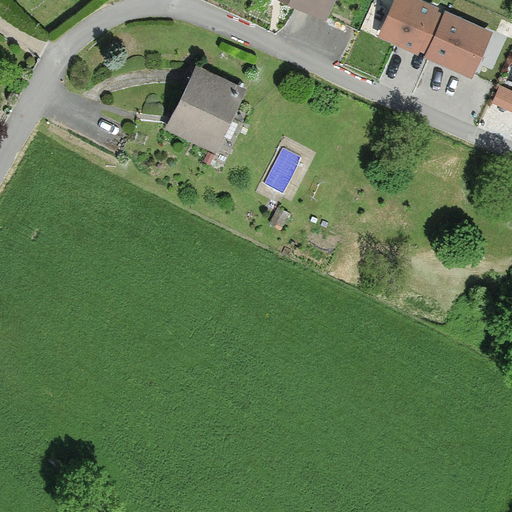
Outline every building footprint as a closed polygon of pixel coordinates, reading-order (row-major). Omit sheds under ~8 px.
[(290,0),(300,4),(298,8),(321,20),(329,0),(290,0)] [(487,36),(406,0),(398,0),(383,36),(470,75),(487,36)] [(196,72),(175,116),(216,136),(238,93),(196,72)] [(509,95),(500,91),(493,108),(502,112),(509,95)] [(216,136),(175,116),(170,127),(211,147),(216,136)]
